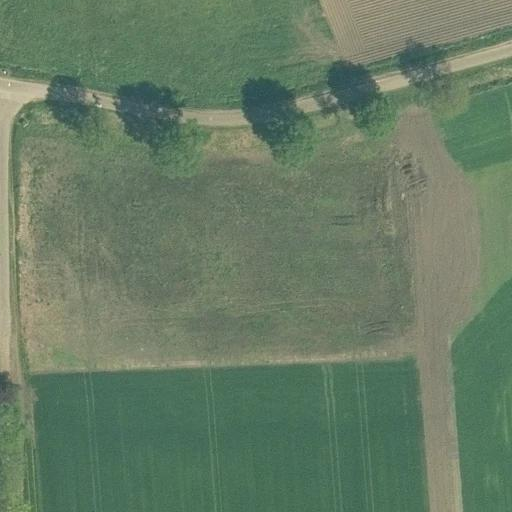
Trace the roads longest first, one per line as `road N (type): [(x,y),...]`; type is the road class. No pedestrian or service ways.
road 1 (unclassified): [(0,82),(226,117),(511,45)]
road 2 (unclassified): [(4,317),(0,82)]
road 3 (track): [(4,317),(5,511)]
